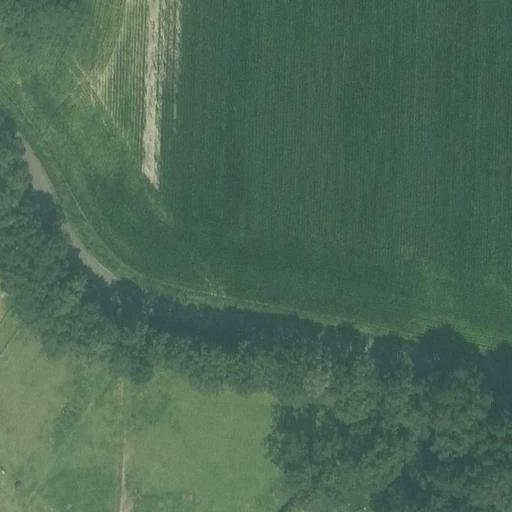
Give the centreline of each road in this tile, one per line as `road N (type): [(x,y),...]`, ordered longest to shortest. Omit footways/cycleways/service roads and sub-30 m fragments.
road 1 (unclassified): [(379,352),(179,312),(120,291),(76,254),(0,126)]
road 2 (unclassified): [(305,511),(358,439),(379,352)]
road 3 (unclassified): [(511,378),(379,352)]
